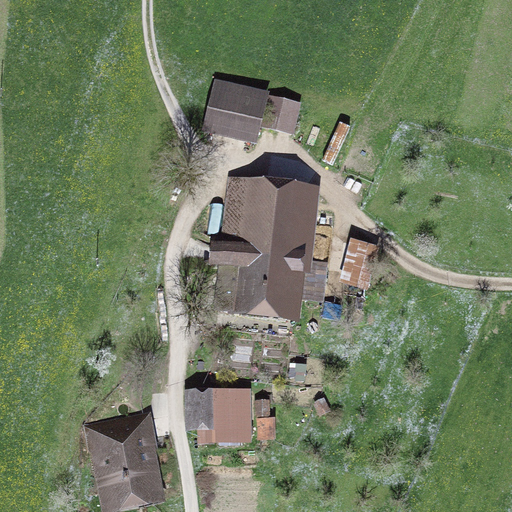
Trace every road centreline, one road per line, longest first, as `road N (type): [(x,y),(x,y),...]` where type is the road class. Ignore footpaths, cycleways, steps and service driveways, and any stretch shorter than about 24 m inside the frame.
road 1 (track): [(147,0),(153,57),(198,163),(180,270),(178,371),(193,511)]
road 2 (track): [(511,284),(433,275),(300,171),(198,163)]
